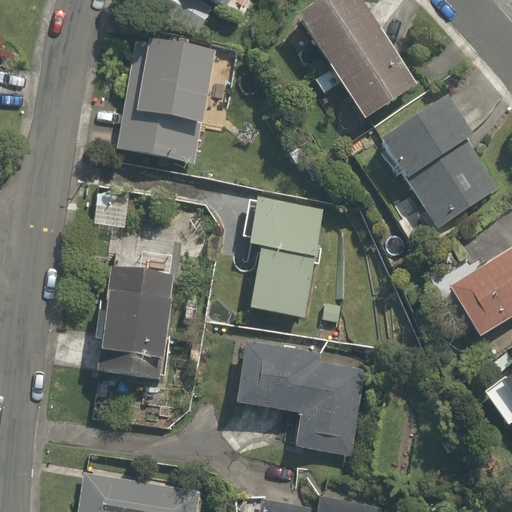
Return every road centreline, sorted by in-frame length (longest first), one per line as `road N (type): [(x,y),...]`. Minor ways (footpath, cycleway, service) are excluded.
road 1 (residential): [(34,237),(10,423),(8,511)]
road 2 (residential): [(86,0),(34,237)]
